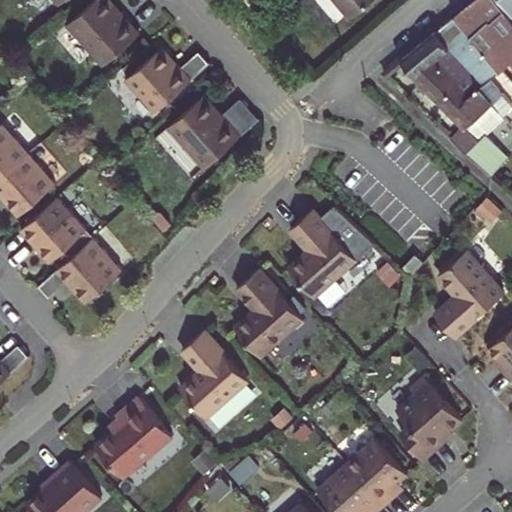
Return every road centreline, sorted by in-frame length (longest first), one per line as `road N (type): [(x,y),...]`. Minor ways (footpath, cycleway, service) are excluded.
road 1 (residential): [(88,369),(286,148),(284,110),(186,0)]
road 2 (residential): [(0,269),(88,369)]
road 3 (residential): [(339,85),(438,0)]
